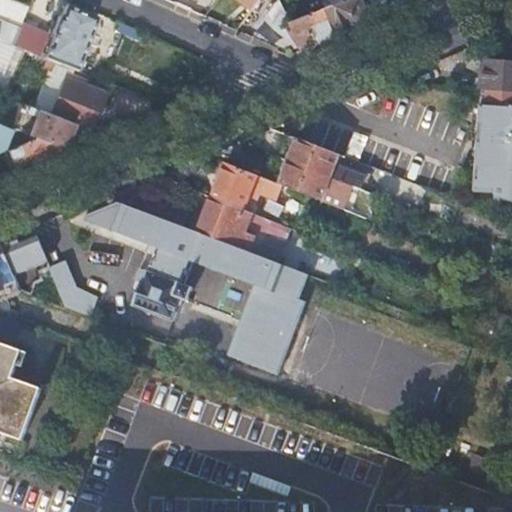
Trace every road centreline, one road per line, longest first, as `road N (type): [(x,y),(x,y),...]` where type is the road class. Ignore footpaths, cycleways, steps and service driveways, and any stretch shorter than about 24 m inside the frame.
road 1 (tertiary): [(293,85),(0,209)]
road 2 (tertiary): [(506,0),(293,85)]
road 3 (residential): [(293,85),(106,0)]
road 4 (unknown): [(293,85),(453,139)]
